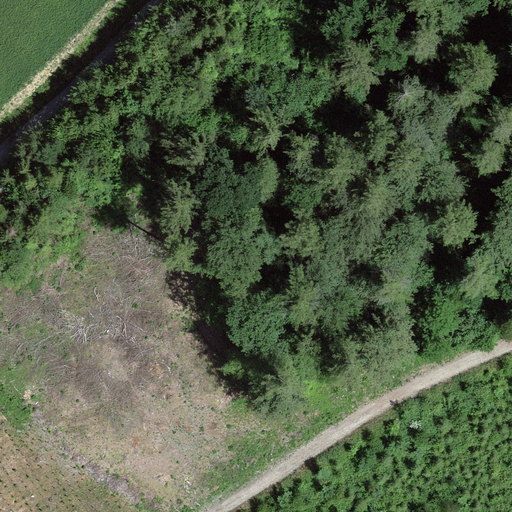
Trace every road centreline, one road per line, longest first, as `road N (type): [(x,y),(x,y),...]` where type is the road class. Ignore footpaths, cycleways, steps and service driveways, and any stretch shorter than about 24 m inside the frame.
road 1 (track): [(205,511),(440,373),(511,343)]
road 2 (track): [(0,134),(123,0)]
